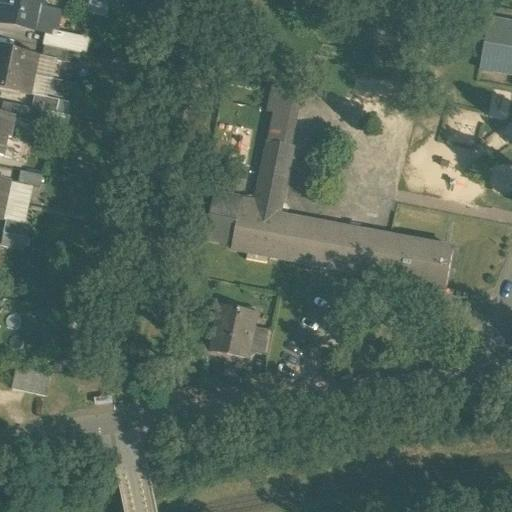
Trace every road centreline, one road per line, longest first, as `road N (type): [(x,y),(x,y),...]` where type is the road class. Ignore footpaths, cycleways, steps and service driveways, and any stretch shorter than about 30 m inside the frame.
road 1 (residential): [(511,297),(493,373),(122,424)]
road 2 (residential): [(122,424),(0,448)]
